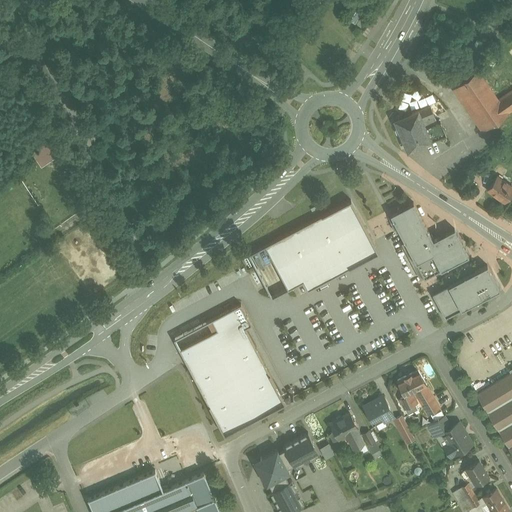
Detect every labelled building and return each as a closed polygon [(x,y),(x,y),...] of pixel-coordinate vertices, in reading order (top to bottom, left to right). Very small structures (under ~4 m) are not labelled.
[(356,11),(350,21),(355,24),(361,14),(356,11)] [(479,71),(459,84),(488,128),(508,114),(507,113),(498,100),(479,71)] [(511,90),(498,100),(507,113),(511,110),(511,90)] [(430,105),(402,117),(401,114),(394,117),(395,120),(408,151),(425,144),(434,166),(454,152),(440,123),(426,128),(423,121),(435,116),(430,105)] [(58,156),(48,142),(33,152),(43,167),(58,156)] [(511,192),(511,186),(497,176),(487,190),(505,203),(511,192)] [(380,252),(352,200),(251,253),(275,298),(309,280),(313,288),(380,252)] [(413,202),(390,214),(424,279),(468,256),(454,229),(433,240),(413,202)] [(500,288),(487,265),(433,294),(445,318),(500,288)] [(228,432),(288,400),(249,327),(254,324),(244,304),(179,339),(228,432)] [(423,367),(429,380),(435,377),(426,357),(415,362),(418,369),(423,367)] [(419,370),(398,380),(405,396),(401,398),(406,408),(417,403),(417,402),(413,393),(416,391),(427,386),(428,385),(419,370)] [(511,372),(477,393),(488,411),(487,412),(499,431),(499,430),(510,447),(509,448),(511,452),(511,372)] [(427,386),(416,391),(429,414),(440,407),(427,386)] [(384,395),(364,405),(375,425),(376,425),(376,426),(385,420),(394,415),(384,395)] [(417,403),(406,408),(408,413),(413,411),(415,412),(419,410),(420,408),(417,403)] [(350,413),(331,423),(335,430),(331,434),(334,440),(339,438),(340,440),(348,436),(358,430),(359,430),(350,413)] [(410,428),(402,414),(395,418),(403,432),(410,428)] [(445,415),(431,423),(438,436),(443,433),(442,433),(452,427),(445,415)] [(452,427),(442,433),(443,433),(449,444),(446,446),(452,456),(473,443),(460,422),(452,427)] [(308,429),(250,459),(277,511),(295,511),(308,505),(290,470),(321,454),(308,429)] [(420,445),(432,441),(428,429),(416,433),(420,445)] [(358,430),(348,436),(354,446),(364,441),(358,430)] [(369,430),(363,433),(369,444),(375,441),(369,430)] [(325,436),(317,438),(320,447),(328,444),(325,436)] [(375,441),(369,444),(374,452),(372,453),(373,453),(380,450),(375,441)] [(322,448),(327,458),(336,454),(331,443),(322,448)] [(479,460),(466,468),(476,485),(490,477),(479,460)] [(186,511),(197,508),(198,511),(220,511),(204,472),(164,489),(156,470),(88,498),(94,511),(186,511)] [(475,493),(468,483),(454,492),(460,502),(475,493)] [(496,488),(483,496),(487,502),(493,511),(492,511),(506,511),(510,510),(505,504),(506,503),(496,488)] [(475,493),(460,502),(466,511),(480,503),(478,499),(475,493)] [(483,496),(478,499),(480,503),(481,506),(487,502),(483,496)]
